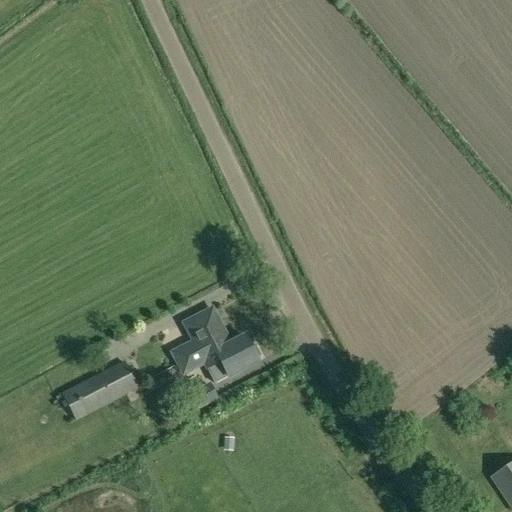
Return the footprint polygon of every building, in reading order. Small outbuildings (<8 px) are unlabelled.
[(212,309),(183,322),(194,343),(172,354),(178,364),(224,340),(222,337),(226,336),(212,309)] [(227,346),(224,340),(178,364),(183,375),(205,364),(207,369),(220,363),(228,378),(258,362),(256,358),(260,356),(255,346),(251,348),(245,337),(227,346)] [(62,394),(76,421),(138,389),(124,362),(62,394)] [(195,398),(198,411),(225,404),(221,391),(195,398)] [(511,511),(511,463),(490,478),(511,511)]
